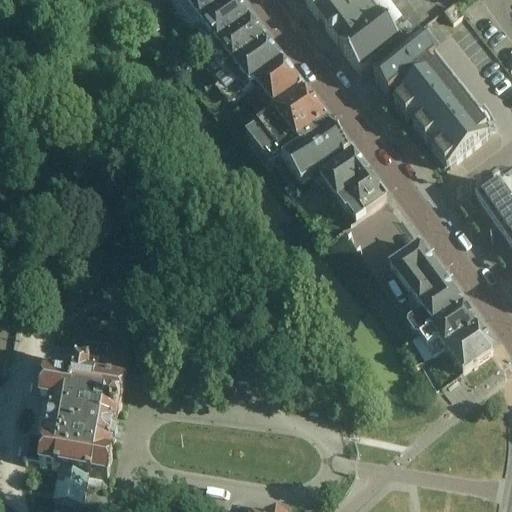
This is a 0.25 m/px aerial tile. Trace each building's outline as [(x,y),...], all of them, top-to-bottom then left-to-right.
[(200,28),(232,3),(229,0),(179,0),(180,0),(200,28)] [(347,0),(298,0),(317,24),(347,0)] [(347,0),(317,24),(338,51),(388,13),(378,0),(347,0)] [(202,62),(203,63),(250,26),(232,3),(200,28),(218,51),(202,62)] [(444,18),(453,29),(462,22),(453,10),(444,18)] [(360,79),(400,49),(400,48),(410,40),(388,13),(338,51),(360,79)] [(203,63),(218,83),(265,46),(250,26),(203,63)] [(420,45),(373,82),(388,101),(392,98),(396,103),(392,106),(408,125),(411,123),(416,128),(412,131),(427,150),(431,147),(435,153),(432,155),(446,174),(450,171),(490,140),(488,138),(477,124),(436,72),(433,75),(429,69),(435,64),(420,45)] [(251,90),(251,91),(255,89),(282,67),(265,46),(218,83),(233,102),(241,97),(242,98),(251,90)] [(251,91),(269,114),(300,92),(282,67),(255,89),(251,91)] [(303,94),(247,139),(271,171),(282,163),(302,188),(316,177),(318,180),(350,157),(348,153),(349,152),(330,127),(329,127),(326,124),(327,123),(303,94)] [(318,180),(337,206),(369,181),(352,158),(352,159),(350,157),(318,180)] [(511,176),(475,203),(499,236),(511,226),(511,176)] [(387,204),(369,181),(337,206),(345,217),(347,215),(356,227),(387,204)] [(284,193),(290,201),(298,195),(292,187),(284,193)] [(511,226),(499,236),(511,255),(511,226)] [(419,339),(420,339),(461,309),(419,251),(390,272),(423,316),(408,327),(408,329),(415,338),(419,339)] [(438,342),(444,351),(463,377),(491,357),(493,352),(461,309),(420,339),(427,350),(438,342)] [(73,380),(45,375),(40,405),(52,407),(45,446),(29,443),(29,445),(25,445),(21,466),(25,467),(25,469),(59,475),(53,506),(83,511),(88,480),(107,483),(111,458),(107,457),(109,448),(113,449),(117,427),(113,426),(114,417),(116,417),(118,416),(119,414),(119,413),(127,367),(123,366),(124,360),(84,353),(81,370),(74,369),(73,380)]
